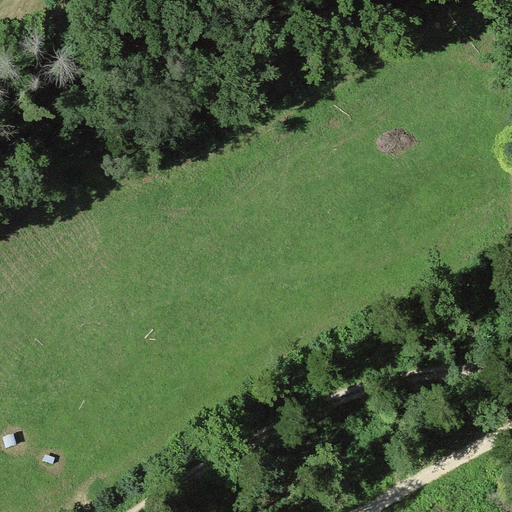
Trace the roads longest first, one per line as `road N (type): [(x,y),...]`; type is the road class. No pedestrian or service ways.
road 1 (track): [(511,351),(347,393),(197,444),(120,511)]
road 2 (track): [(511,448),(345,501),(334,511)]
